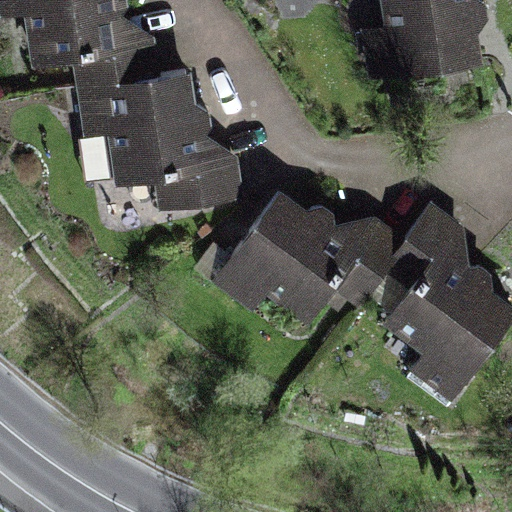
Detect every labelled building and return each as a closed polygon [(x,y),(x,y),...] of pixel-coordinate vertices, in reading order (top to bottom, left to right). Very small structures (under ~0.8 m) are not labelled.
[(4,0),(8,11),(30,11),(42,58),(76,54),(84,90),(152,78),(155,36),(139,0),(4,0)] [(382,0),(387,26),(363,28),(367,48),(472,69),(499,69),(490,0),(382,0)] [(152,78),(84,90),(92,132),(114,132),(127,185),(164,180),(166,208),(215,209),(207,141),(227,127),(197,76),(152,78)] [(350,297),(403,241),(283,195),(222,280),(264,309),(281,290),(323,324),(350,297)] [(403,241),(350,297),(442,352),(428,370),(470,405),(511,342),(511,302),(462,277),(476,242),(428,212),(403,241)]
